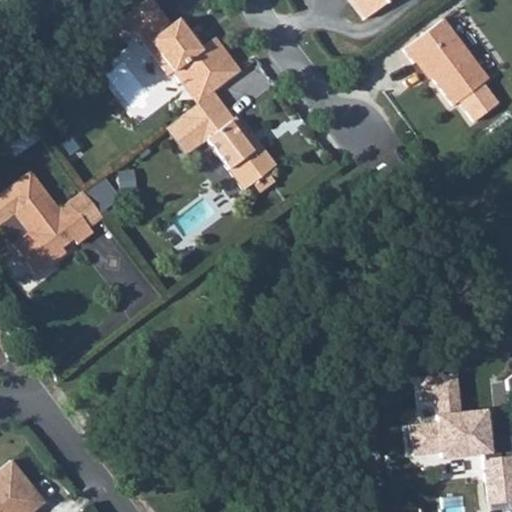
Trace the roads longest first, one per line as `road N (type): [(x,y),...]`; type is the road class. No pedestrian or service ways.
road 1 (residential): [(364,144),(277,42),(253,0)]
road 2 (residential): [(120,511),(46,414),(0,407)]
